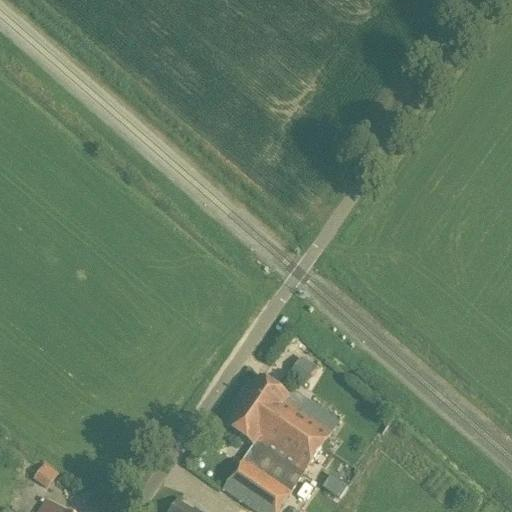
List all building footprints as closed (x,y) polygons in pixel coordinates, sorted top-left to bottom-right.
[(300,364),(294,372),(308,381),(314,373),(300,364)] [(250,511),(279,511),(291,496),(332,436),(285,404),(288,400),(260,381),(227,431),(254,449),(224,494),(250,511)] [(432,487),(440,495),(456,478),(447,470),(432,487)] [(8,511),(23,511),(26,506),(12,499),(6,511),(8,511)] [(192,511),(190,511),(181,506),(183,502),(180,500),(170,511),(198,511),(194,509),(192,511)] [(60,511),(47,503),(40,511),(60,511)]
